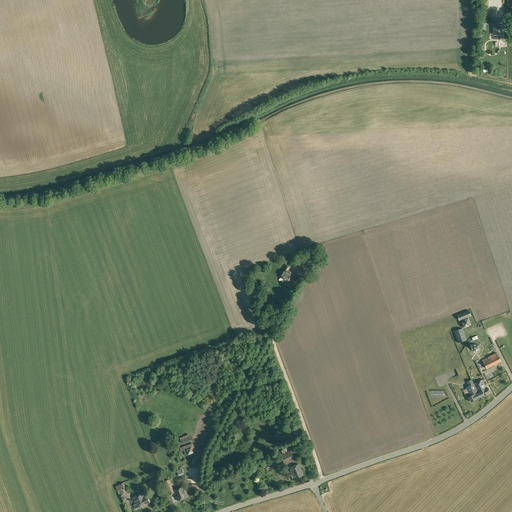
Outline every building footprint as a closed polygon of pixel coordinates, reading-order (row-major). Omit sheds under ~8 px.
[(493,19),(493,35),(504,35),(504,19),(504,17),(494,17),(494,19),(493,19)] [(296,256),(292,263),(302,269),(306,263),(296,256)] [(289,283),(294,274),(287,270),(289,267),(286,265),(279,277),(286,280),(284,283),(287,285),(289,283)] [(469,310),(457,315),(459,320),(471,316),(469,310)] [(468,318),(459,321),(461,327),(470,324),(468,318)] [(466,340),(462,328),(454,331),(458,343),(466,340)] [(482,360),(487,368),(501,361),(497,352),(482,360)] [(470,393),(472,395),(468,397),(470,401),(480,397),(474,384),(472,380),(468,382),(470,386),(467,387),(470,393)] [(482,380),(474,384),(480,397),(490,392),(488,388),(486,389),(482,380)] [(182,447),(183,450),(185,455),(196,451),(194,446),(192,443),(182,447)] [(280,455),(285,465),(295,460),(290,450),(280,455)] [(295,479),(303,475),(298,464),(290,468),(295,479)] [(155,479),(142,485),(145,491),(158,485),(157,485),(164,482),(164,481),(165,481),(163,476),(155,480),(155,479)] [(173,490),(169,479),(165,481),(164,481),(164,482),(170,494),(174,492),(178,500),(188,496),(185,490),(184,490),(183,486),(173,490)] [(134,501),(135,504),(133,505),(135,508),(137,508),(150,502),(147,496),(145,497),(143,492),(132,497),(134,501)]
